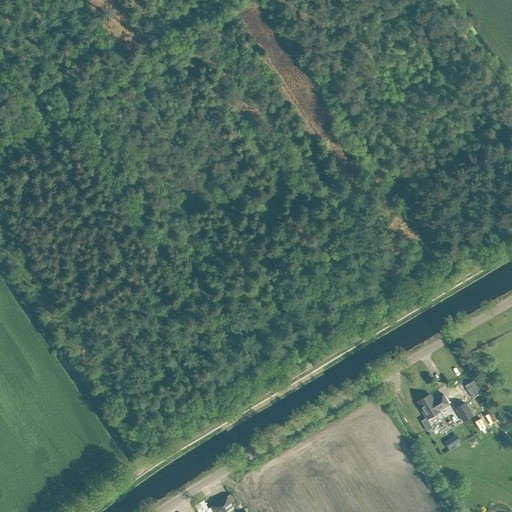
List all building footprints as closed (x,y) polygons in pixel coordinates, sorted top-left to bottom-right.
[(472,398),(481,392),(474,381),(465,386),(472,398)] [(449,404),(442,393),(433,399),(430,393),(417,402),(420,407),(419,408),(426,420),(440,411),(440,410),(449,404)] [(463,422),(474,415),(466,402),(455,408),(463,422)] [(490,412),(474,422),(480,431),(496,422),(490,412)] [(448,448),(460,440),(457,436),(445,443),(448,448)] [(240,511),(229,494),(209,507),(211,511),(240,511)]
